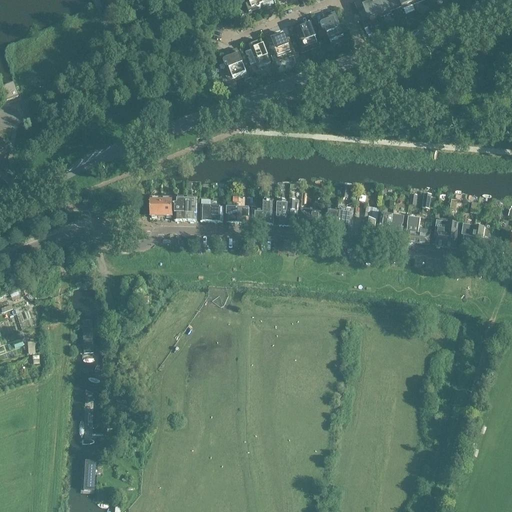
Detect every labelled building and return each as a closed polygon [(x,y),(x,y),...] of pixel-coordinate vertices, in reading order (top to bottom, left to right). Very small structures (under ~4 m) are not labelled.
[(276,4),(274,0),(249,0),(250,1),(249,1),(250,5),(246,6),(249,14),(259,10),(260,10),(260,9),(261,8),(261,7),(260,7),(263,6),(264,8),(275,4),(275,5),(276,4)] [(379,17),(372,0),(369,0),(361,3),(363,9),(357,11),(362,23),(379,17)] [(396,10),(392,0),(386,0),(385,0),(372,0),(379,17),(380,19),(391,15),(390,12),(396,10)] [(414,6),(411,0),(392,0),(396,10),(402,8),(403,10),(414,6)] [(344,37),(334,13),(328,16),(329,19),(322,22),(323,25),(322,25),(321,26),(321,27),(321,28),(322,29),(323,29),(324,29),(325,29),(330,43),(344,37)] [(318,47),(310,24),(309,25),(297,30),(299,36),(296,37),(303,53),(318,47)] [(295,56),(289,40),(286,41),(284,35),(271,40),(278,59),(283,57),(285,60),(295,56)] [(270,64),(262,42),(249,47),(251,51),(245,53),(250,66),(256,64),(258,69),(270,64)] [(246,74),(237,50),(231,52),(232,56),(225,59),(226,61),(225,62),(224,62),(224,63),(224,64),(224,65),(225,66),(226,66),(227,66),(228,68),(227,69),(226,69),(225,70),(225,71),(225,72),(225,77),(226,77),(226,78),(226,79),(227,79),(227,80),(228,80),(229,80),(230,81),(233,79),(246,74)] [(0,104),(18,98),(16,94),(14,89),(13,85),(0,89),(0,104)] [(423,208),(431,208),(432,195),(424,194),(423,208)] [(161,218),(161,201),(151,201),(150,218),(152,218),(152,219),(155,219),(155,218),(157,218),(161,218)] [(173,218),(173,206),(173,201),(161,201),(161,218),(165,218),(167,218),(167,219),(171,219),(171,218),(173,218)] [(273,226),(274,203),(264,203),(263,212),(263,226),(273,226)] [(186,223),(186,206),(175,206),(175,222),(186,223)] [(197,223),(197,206),(186,206),(186,223),(197,223)] [(212,224),(212,209),(201,208),(201,223),(212,224)] [(223,224),(223,216),(223,210),(212,209),(212,224),(223,224)] [(238,225),(238,210),(227,210),(227,224),(238,225)] [(249,225),(249,211),(238,210),(238,225),(249,225)] [(311,230),(312,216),(313,210),(309,210),(308,216),(302,215),(301,229),(311,230)] [(321,231),(323,217),(316,216),(317,211),(313,210),(312,216),(311,230),(321,231)] [(263,226),(263,212),(253,212),(252,225),(263,226)] [(287,228),(287,214),(277,213),(277,227),(279,227),(279,228),(287,228)] [(297,228),(298,215),(287,214),(287,228),(294,229),(294,228),(297,228)] [(374,238),(376,223),(375,223),(376,216),(366,215),(365,222),(363,221),(361,236),(374,238)] [(390,241),(392,228),(393,217),(382,216),(380,226),(379,226),(377,239),(390,241)] [(338,233),(339,219),(326,218),(324,232),(338,233)] [(350,235),(352,221),(339,219),(338,233),(350,235)] [(402,243),(404,229),(392,228),(390,241),(402,243)] [(417,245),(419,231),(407,230),(406,243),(417,245)] [(429,246),(431,233),(419,231),(417,245),(429,246)] [(445,249),(447,233),(436,231),(434,247),(445,249)] [(456,250),(457,238),(458,234),(447,233),(445,249),(456,250)] [(470,252),(473,241),(462,239),(459,250),(470,252)] [(481,254),(483,242),(473,241),(470,252),(481,254)] [(492,256),(494,244),(483,242),(481,254),(492,256)] [(503,258),(505,246),(494,244),(492,256),(503,258)] [(92,319),(81,320),(83,354),(93,354),(92,319)] [(143,429),(148,416),(136,412),(134,420),(133,419),(131,425),(143,429)]
